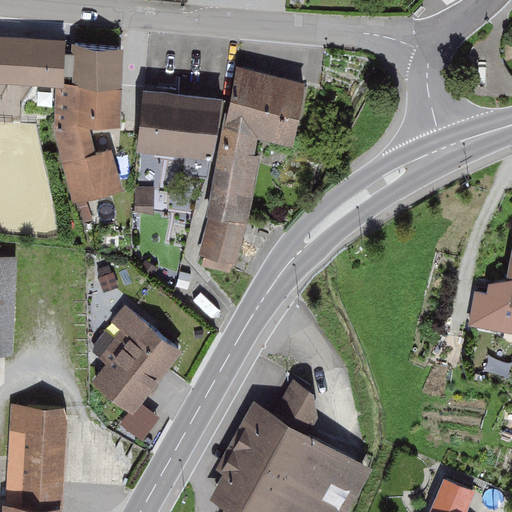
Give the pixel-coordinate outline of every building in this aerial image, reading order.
[(61,81),(63,35),(0,33),(0,92),(53,94),(61,95),(61,81)] [(118,45),(67,41),(64,81),(115,85),(118,45)] [(304,78),(232,64),(219,127),(259,134),(291,141),(304,78)] [(61,95),(53,94),(52,123),(70,203),(120,184),(107,148),(94,151),(87,122),(114,123),(118,86),(115,85),(64,81),(61,81),(61,95)] [(213,94),(138,87),(132,147),(208,155),(213,94)] [(259,134),(219,127),(193,259),(233,266),(259,134)] [(16,254),(0,253),(0,351),(11,352),(16,254)] [(511,260),(510,280),(489,278),(483,325),(511,328),(511,260)] [(90,380),(128,410),(179,345),(123,302),(109,320),(127,334),(90,380)] [(255,511),(346,511),(372,452),(306,424),(323,384),(295,371),(281,403),(254,392),(210,493),(255,511)] [(12,405),(7,504),(54,506),(60,507),(65,407),(12,405)]
